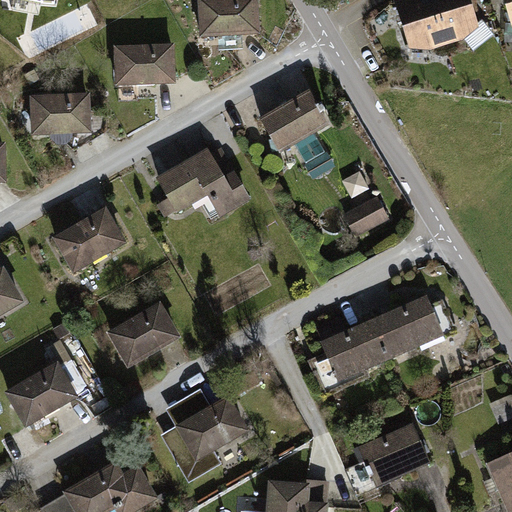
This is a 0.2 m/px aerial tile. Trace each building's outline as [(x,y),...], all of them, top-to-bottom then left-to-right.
[(264,0),(212,0),(204,0),(206,39),(266,37),(264,0)] [(451,49),(434,0),(418,0),(398,7),(413,52),(436,54),(451,49)] [(484,30),(474,0),(434,0),(451,49),(469,43),(484,30)] [(180,47),(119,49),(121,88),(182,86),(180,47)] [(315,93),(262,123),(281,157),(334,127),(315,93)] [(95,95),(35,98),(37,139),(56,138),(62,148),(72,148),(79,137),(97,136),(95,95)] [(10,145),(0,145),(0,184),(12,184),(10,145)] [(213,150),(160,181),(172,200),(159,207),(168,222),(213,195),(227,220),(266,197),(244,159),(230,167),(222,153),(216,156),(213,150)] [(395,223),(379,198),(347,218),(362,243),(395,223)] [(112,209),(60,240),(81,275),(133,245),(112,209)] [(9,270),(0,275),(0,324),(31,307),(9,270)] [(455,337),(437,297),(382,321),(401,361),(455,337)] [(168,303),(112,335),(132,370),(188,339),(168,303)] [(401,361),(382,321),(328,345),(346,386),(401,361)] [(57,368),(10,394),(31,431),(86,400),(80,390),(89,386),(65,343),(48,352),(57,368)] [(180,429),(165,438),(193,486),(240,459),(234,448),(257,434),(235,397),(214,409),(204,392),(170,412),(180,429)] [(418,428),(362,451),(377,488),(433,465),(418,428)] [(511,511),(511,458),(488,469),(507,511),(511,511)] [(69,497),(44,511),(117,511),(119,511),(120,511),(147,511),(166,501),(145,467),(129,477),(120,462),(68,494),(69,497)] [(316,486),(273,484),(271,511),(334,511),(335,507),(315,506),(316,486)]
